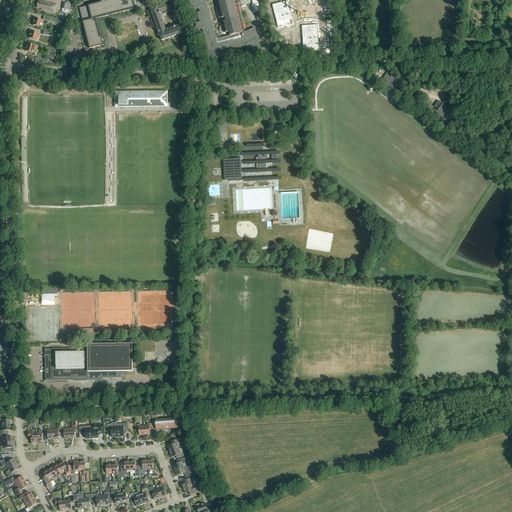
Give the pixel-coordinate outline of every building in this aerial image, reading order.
[(101,0),(102,2),(79,8),(89,49),(103,45),(101,37),(100,37),(95,19),(135,9),(134,3),(136,3),(135,0),(101,0)] [(188,0),(189,1),(192,4),(195,7),(199,9),(200,12),(197,13),(198,16),(200,23),(196,24),(197,27),(195,28),(196,30),(200,29),(202,29),(206,42),(207,56),(212,56),(213,59),(222,55),(221,53),(234,49),(247,46),(248,48),(257,47),(257,43),(261,41),(254,28),(246,32),(245,32),(242,22),(237,3),(234,3),(233,0),(188,0)] [(257,0),(251,0),(253,5),(252,6),(254,13),(260,12),(257,0)] [(54,13),(55,5),(38,1),(37,8),(42,9),(42,11),(54,13)] [(170,2),(150,9),(153,19),(156,27),(161,41),(186,32),(184,27),(183,24),(165,30),(161,20),(163,19),(162,16),(160,16),(159,14),(161,13),(163,12),(164,14),(170,12),(170,10),(173,9),(170,2)] [(42,25),(43,21),(34,18),(32,25),(39,27),(40,24),(42,25)] [(38,38),(39,34),(30,31),(28,38),(35,40),(36,37),(38,38)] [(32,46),(27,44),(25,51),(32,53),(34,54),(35,51),(37,51),(38,47),(32,45),(32,46)] [(388,72),(385,76),(381,81),(399,94),(402,90),(401,89),(400,88),(401,85),(395,81),(397,79),(388,72)] [(119,105),(168,104),(168,91),(119,92),(119,105)] [(427,96),(418,91),(415,95),(425,101),(427,96)] [(444,102),(443,104),(439,101),(434,108),(438,111),(436,115),(443,120),(452,107),(444,102)] [(223,154),(223,165),(224,180),(229,180),(229,182),(242,181),(241,158),(228,159),(228,153),(224,154),(223,154)] [(267,157),(263,157),(258,157),(259,172),(268,171),(267,157)] [(42,291),(42,294),(41,294),(41,302),(55,301),(55,295),(57,295),(57,289),(45,289),(45,291),(42,291)] [(45,380),(45,381),(53,381),(64,381),(71,381),(101,380),(101,378),(118,378),(121,378),(121,375),(123,375),(123,373),(123,372),(133,371),(133,368),(133,364),(132,344),(132,340),(115,340),(105,340),(105,344),(100,345),(95,345),(88,345),(88,348),(86,348),(79,349),(72,349),(71,349),(70,349),(50,349),(45,349),(45,355),(45,358),(45,364),(45,365),(45,380)] [(156,430),(167,429),(166,420),(158,420),(157,415),(152,416),(152,422),(155,422),(156,430)] [(166,420),(167,429),(178,428),(177,420),(181,420),(179,415),(174,416),(174,419),(166,420)] [(0,419),(1,420),(1,425),(10,425),(10,419),(7,419),(7,416),(0,416),(0,419)] [(69,429),(70,439),(75,438),(74,426),(78,425),(77,417),(73,417),(73,423),(72,423),(72,428),(69,429)] [(111,434),(111,437),(118,437),(117,427),(117,424),(108,425),(107,426),(107,428),(107,432),(109,432),(111,434)] [(124,436),(125,434),(124,433),(125,431),(129,430),(128,424),(125,424),(117,424),(117,427),(118,437),(121,437),(122,437),(123,437),(124,436)] [(11,431),(10,425),(1,425),(2,431),(0,431),(0,434),(1,434),(8,434),(8,431),(11,431)] [(97,428),(91,429),(92,439),(96,438),(97,439),(98,438),(99,438),(99,437),(100,436),(98,435),(98,433),(100,433),(100,434),(103,434),(102,425),(96,425),(97,428)] [(86,439),(92,439),(91,429),(91,426),(82,426),(83,433),(86,433),(86,439)] [(34,432),(28,432),(29,439),(31,439),(32,444),(37,444),(36,434),(34,434),(34,432)] [(8,437),(8,434),(1,434),(1,437),(2,437),(2,443),(11,442),(11,437),(8,437)] [(170,452),(179,449),(183,447),(182,445),(181,445),(179,440),(171,442),(172,445),(168,447),(170,452)] [(11,442),(2,443),(3,446),(0,446),(1,452),(9,451),(9,448),(12,448),(11,442)] [(185,457),(183,453),(184,453),(183,451),(183,447),(179,449),(170,452),(172,458),(176,456),(177,459),(185,457)] [(11,467),(16,464),(13,459),(10,460),(9,457),(0,461),(0,462),(3,468),(6,466),(8,468),(11,467)] [(184,467),(183,464),(186,463),(185,461),(188,460),(187,457),(180,460),(181,463),(172,465),(174,471),(184,467)] [(139,469),(140,477),(144,476),(143,473),(146,473),(145,470),(148,470),(148,460),(142,460),(142,469),(139,469)] [(74,472),(80,471),(79,461),(73,462),(74,466),(71,466),(71,475),(74,475),(74,472)] [(83,471),(83,475),(85,475),(85,482),(89,482),(89,475),(89,469),(86,469),(85,461),(79,461),(80,471),(83,471)] [(130,471),(130,461),(124,461),(124,470),(121,470),(121,475),(122,478),(125,478),(125,474),(127,474),(127,471),(130,471)] [(136,477),(140,477),(139,469),(136,469),(135,461),(130,461),(130,471),(135,471),(136,477)] [(70,475),(70,470),(69,465),(65,466),(63,462),(58,464),(62,473),(65,472),(67,475),(70,475)] [(18,469),(16,464),(11,467),(8,468),(9,471),(5,472),(8,478),(17,473),(16,471),(18,469)] [(58,464),(53,467),(58,478),(59,477),(60,476),(59,475),(62,473),(58,464)] [(53,467),(48,470),(52,479),(56,477),(56,478),(58,478),(53,467)] [(192,470),(189,471),(188,469),(185,470),(184,467),(174,471),(176,476),(184,473),(185,476),(193,473),(192,470)] [(52,486),(52,485),(55,483),(52,479),(48,470),(43,473),(46,480),(44,481),(47,488),(52,486)] [(192,485),(191,481),(194,480),(193,478),(194,478),(193,475),(186,477),(187,480),(181,482),(182,485),(183,488),(192,485)] [(14,483),(16,486),(25,482),(22,476),(13,481),(12,479),(4,483),(6,488),(14,483)] [(16,486),(17,489),(14,491),(17,496),(23,493),(21,490),(27,487),(25,482),(16,486)] [(157,489),(161,498),(166,496),(165,492),(168,491),(165,483),(159,485),(160,488),(157,489)] [(184,490),(185,494),(191,491),(192,495),(198,493),(196,487),(193,488),(192,485),(183,488),(184,490)] [(125,487),(125,490),(123,490),(123,493),(120,494),(121,504),(127,503),(126,494),(129,494),(128,486),(125,487)] [(147,488),(147,489),(150,495),(153,494),(155,500),(161,498),(157,489),(154,490),(153,486),(147,488)] [(120,494),(118,494),(117,491),(114,491),(114,488),(111,488),(112,496),(115,496),(116,504),(121,504),(120,494)] [(143,494),(140,495),(143,505),(149,503),(147,496),(150,495),(147,489),(142,491),(143,494)] [(22,498),(25,503),(34,499),(31,494),(27,496),(25,492),(19,496),(20,499),(22,498)] [(105,496),(102,496),(103,506),(109,505),(108,499),(111,499),(110,492),(104,493),(105,496)] [(93,503),(93,501),(92,495),(92,494),(85,495),(86,499),(83,499),(84,508),(90,508),(90,503),(93,503)] [(101,508),(101,506),(103,506),(102,496),(99,496),(98,494),(92,495),(93,501),(96,501),(97,507),(97,508),(101,508)] [(137,507),(143,505),(140,495),(136,497),(135,494),(130,495),(131,502),(135,501),(137,507)] [(73,497),(74,504),(75,505),(78,505),(78,509),(84,508),(83,499),(83,495),(73,497)] [(67,501),(65,501),(66,511),(72,510),(71,504),(74,504),(73,497),(67,498),(67,501)] [(34,499),(25,503),(28,509),(36,504),(34,499)] [(60,511),(66,511),(65,501),(62,501),(61,499),(55,500),(56,506),(59,506),(60,511)] [(198,511),(208,511),(205,503),(196,506),(198,511)]
